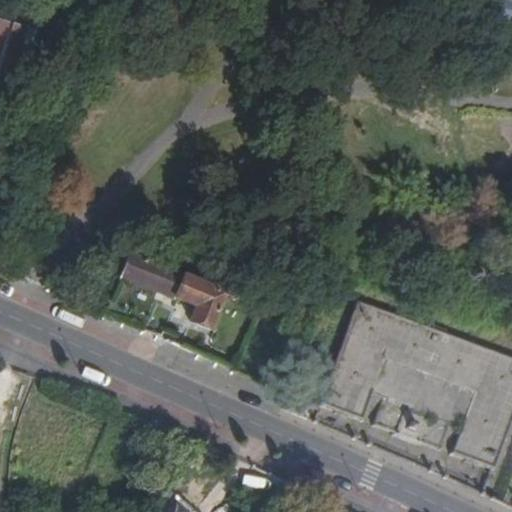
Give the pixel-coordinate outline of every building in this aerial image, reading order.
[(0,94),(8,97),(45,15),(0,9),(0,94)] [(183,280),(183,278),(130,257),(120,280),(195,312),(190,326),(210,335),(225,298),(183,280)] [(460,431),(450,457),(493,474),(511,422),(511,362),(357,306),(319,409),(360,424),(385,357),(476,389),(460,431)] [(385,357),(360,424),(362,425),(372,399),(381,402),(372,429),(394,437),(402,412),(429,422),(420,446),(440,453),(450,428),(460,431),(476,389),(385,357)] [(419,448),(420,446),(429,422),(402,412),(394,437),(394,439),(419,448)]
